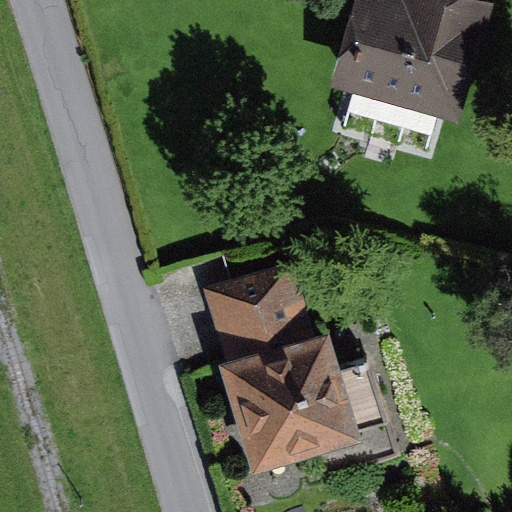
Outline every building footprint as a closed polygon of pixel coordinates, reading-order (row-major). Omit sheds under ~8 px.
[(484,0),(372,0),(353,70),(360,72),(457,99),(463,101),(490,2),(484,0)] [(360,72),(347,118),(445,145),(457,99),(360,72)] [(233,322),(245,362),(329,337),(306,263),(223,289),(233,322)] [(329,337),(245,362),(277,464),(329,448),(379,433),(358,365),(347,331),(329,337)] [(405,418),(386,357),(358,365),(379,433),(329,448),(338,475),(411,452),(401,419),(405,418)]
